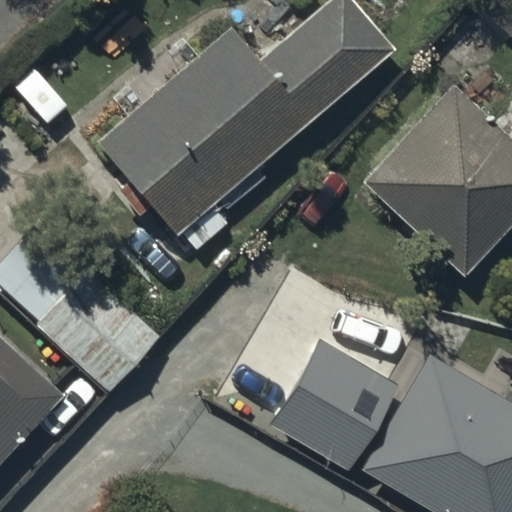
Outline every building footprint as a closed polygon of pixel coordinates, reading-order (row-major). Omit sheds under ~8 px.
[(312,0),(253,51),(224,17),(175,56),(161,39),(120,74),(136,92),(86,134),(164,226),(172,219),(188,238),(222,209),(215,201),(256,166),(248,156),(386,38),(353,0),(312,0)] [(511,0),(475,0),(511,34),(511,0)] [(448,74),(356,170),(458,266),(511,209),(511,90),(510,89),(488,112),(448,74)] [(0,247),(0,289),(104,382),(154,327),(29,216),(0,247)] [(0,451),(60,387),(0,331),(0,451)] [(390,372),(314,331),(266,417),(343,459),(390,372)] [(509,511),(511,507),(511,392),(425,342),(358,457),(451,511),(509,511)]
